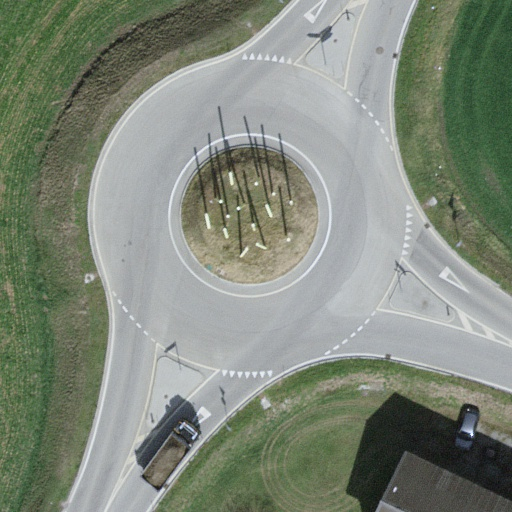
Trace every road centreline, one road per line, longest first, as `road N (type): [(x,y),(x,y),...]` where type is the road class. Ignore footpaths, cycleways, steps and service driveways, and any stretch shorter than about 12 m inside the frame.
road 1 (secondary): [(233,90),(197,101),(166,123),(136,171),(130,228),(151,281)]
road 2 (secondary): [(111,501),(189,413),(282,331)]
road 3 (secondary): [(151,281),(111,501)]
road 4 (tertiary): [(305,323),(363,324),(511,351)]
road 5 (tertiary): [(511,335),(449,288),(375,193)]
road 6 (secondary): [(372,177),(367,111),(383,0)]
road 7 (secondary): [(372,177),(349,134),(312,103),(266,89),(233,90)]
road 8 (secondary): [(305,323),(344,295),(362,269),(376,224),(375,193)]
road 9 (secondary): [(151,281),(180,311),(218,330),(282,331)]
road 10 (secondary): [(348,0),(233,90)]
